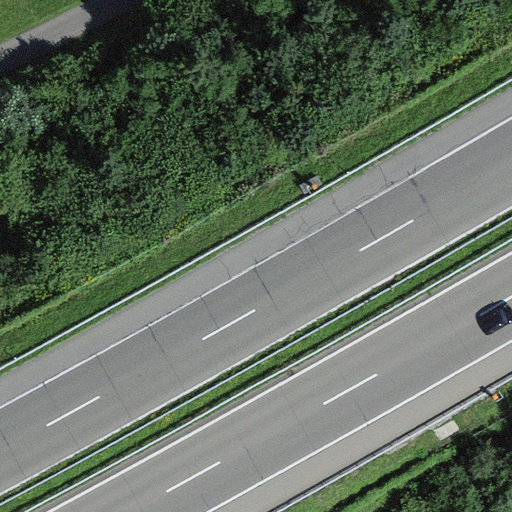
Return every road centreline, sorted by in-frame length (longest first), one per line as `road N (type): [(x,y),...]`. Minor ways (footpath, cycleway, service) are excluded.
road 1 (motorway): [(511,164),(0,452)]
road 2 (motorway): [(136,511),(511,301)]
road 3 (residential): [(0,325),(263,511)]
